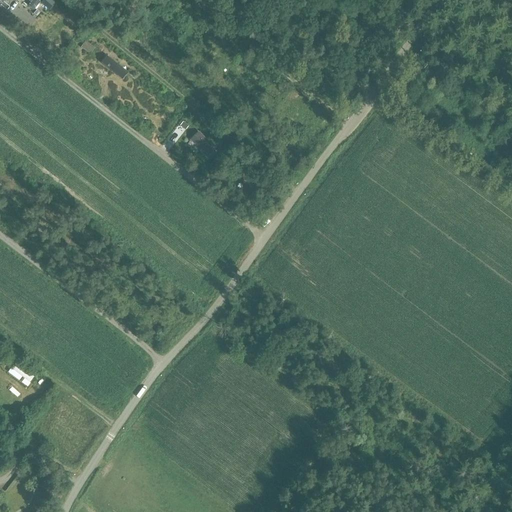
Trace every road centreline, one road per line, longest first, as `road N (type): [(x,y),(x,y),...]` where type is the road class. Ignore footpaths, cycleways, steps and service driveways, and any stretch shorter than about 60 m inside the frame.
road 1 (residential): [(0,25),(265,237)]
road 2 (residential): [(303,189),(64,0)]
road 3 (residential): [(152,370),(112,326),(0,238)]
road 4 (residential): [(193,0),(347,127)]
road 5 (residential): [(152,370),(265,237)]
road 6 (residential): [(63,511),(152,370)]
road 7 (residential): [(347,127),(440,0)]
